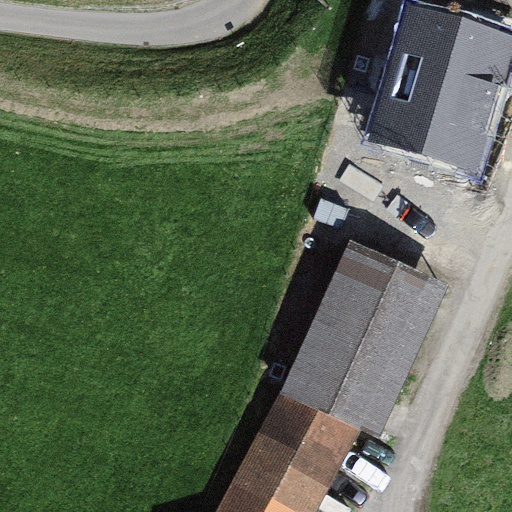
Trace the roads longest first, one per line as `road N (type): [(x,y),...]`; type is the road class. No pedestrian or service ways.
road 1 (track): [(402,511),(511,225)]
road 2 (track): [(237,0),(220,19),(191,26),(0,14)]
